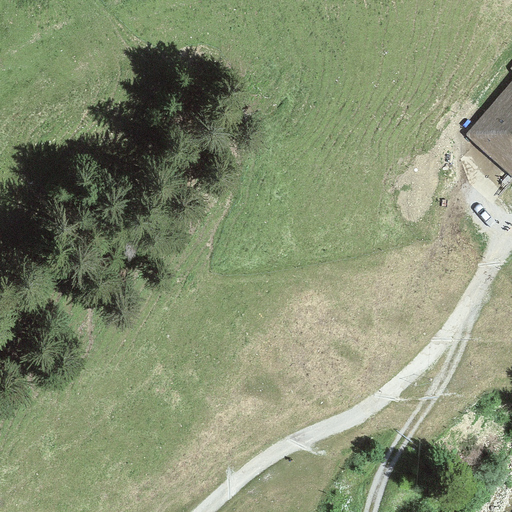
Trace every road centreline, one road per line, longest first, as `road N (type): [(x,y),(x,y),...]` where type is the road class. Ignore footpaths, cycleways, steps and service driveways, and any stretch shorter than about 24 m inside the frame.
road 1 (track): [(511,240),(460,326),(384,398),(249,470),(205,511)]
road 2 (track): [(460,326),(457,359),(418,414),(371,511)]
